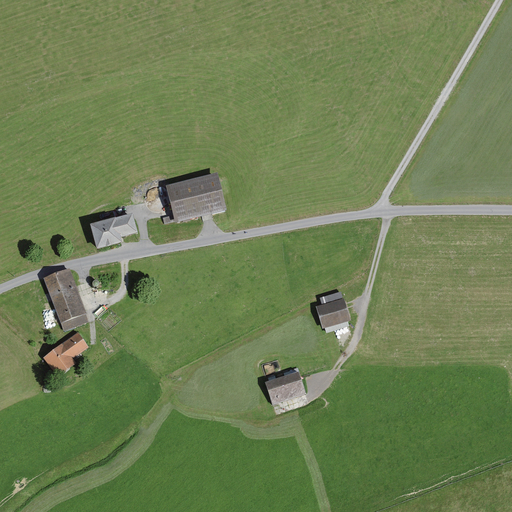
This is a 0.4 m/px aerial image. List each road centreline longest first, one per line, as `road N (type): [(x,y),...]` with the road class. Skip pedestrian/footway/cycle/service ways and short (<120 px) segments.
road 1 (unclassified): [(0,289),(64,266),(381,211)]
road 2 (track): [(499,0),(381,211)]
road 3 (track): [(389,211),(356,340),(313,397)]
road 4 (unclassified): [(511,211),(381,211)]
